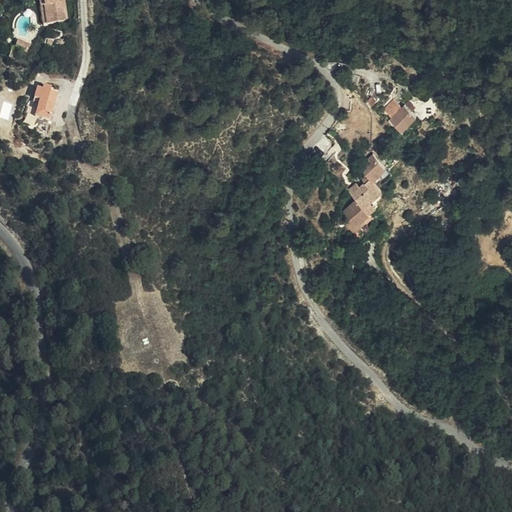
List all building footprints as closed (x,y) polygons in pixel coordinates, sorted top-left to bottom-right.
[(35,0),(39,12),(44,11),(41,0),(35,0)] [(66,23),(62,6),(59,7),(56,0),(41,0),(44,11),(47,28),(66,23)] [(17,47),(16,53),(29,57),(31,50),(17,47)] [(42,108),(41,111),(38,124),(52,127),(58,99),(51,98),(51,94),(45,92),(44,96),(38,95),(36,106),(42,108)] [(414,116),(402,105),(388,122),(400,131),(414,116)] [(359,168),(364,174),(374,183),(379,177),(386,168),(370,155),(359,168)] [(389,172),(386,168),(379,177),(382,181),(389,172)] [(351,199),(356,204),(368,214),(385,193),(374,183),(364,174),(359,180),(364,184),(351,199)] [(368,214),(356,204),(344,218),(354,227),(350,232),(358,238),(368,226),(374,219),(368,214)] [(368,226),(358,238),(361,242),(371,229),(368,226)]
